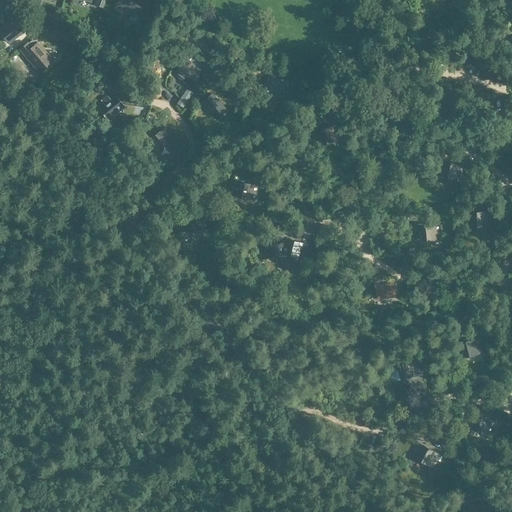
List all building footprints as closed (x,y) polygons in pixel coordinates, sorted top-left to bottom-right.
[(41,0),(34,0),(29,7),(39,9),(41,0)] [(149,12),(142,9),(145,0),(119,0),(117,5),(139,15),(136,23),(143,26),(149,12)] [(5,5),(0,9),(0,17),(1,19),(11,12),(5,5)] [(35,22),(45,28),(48,22),(38,16),(35,22)] [(0,30),(0,31),(9,43),(25,30),(16,18),(0,30)] [(58,28),(54,34),(65,41),(69,35),(58,28)] [(106,37),(97,49),(106,56),(115,44),(106,37)] [(53,62),(37,43),(31,48),(27,43),(19,50),(39,74),(53,62)] [(145,63),(139,71),(152,82),(158,73),(145,63)] [(202,78),(188,69),(181,80),(194,89),(202,78)] [(288,81),(268,77),(267,82),(264,81),(263,88),(287,93),(289,87),(287,87),(288,81)] [(212,94),(202,103),(215,117),(216,119),(226,110),(225,109),(212,94)] [(108,119),(124,107),(115,96),(110,100),(107,96),(101,100),(105,104),(99,108),(108,119)] [(323,146),(341,139),(336,124),(316,131),(318,137),(319,136),(323,146)] [(181,148),(163,128),(155,135),(173,156),(181,148)] [(443,177),(461,182),(465,166),(445,161),(443,167),(445,167),(443,177)] [(235,198),(257,201),(259,185),(238,182),(237,188),(232,187),(231,193),(236,193),(235,198)] [(190,231),(206,225),(201,210),(182,217),(184,223),(186,222),(190,231)] [(472,227),(492,227),(491,211),(470,212),(470,217),(472,217),(472,227)] [(423,241),(441,240),(440,225),(419,226),(419,232),(422,231),(423,241)] [(288,244),(287,255),(305,260),(308,245),(287,240),(287,244),(288,244)] [(277,244),(276,241),(257,246),(261,261),(279,255),(276,244),(277,244)] [(396,297),(394,283),(374,286),(376,300),(396,297)] [(465,358),(484,353),(480,337),(459,342),(461,349),(463,348),(465,358)] [(411,378),(421,376),(419,367),(421,367),(419,358),(415,359),(415,362),(396,366),(397,371),(399,370),(401,380),(410,378),(410,379),(411,378)] [(386,376),(396,375),(395,366),(385,367),(386,376)] [(473,430),(491,436),(496,421),(476,414),(474,420),(476,420),(473,430)] [(423,445),(420,450),(421,451),(416,460),(433,469),(441,455),(423,445)] [(465,511),(484,511),(483,502),(462,506),(463,511),(465,511)]
